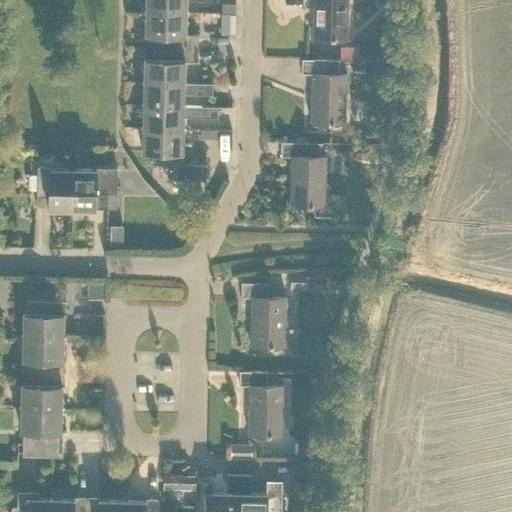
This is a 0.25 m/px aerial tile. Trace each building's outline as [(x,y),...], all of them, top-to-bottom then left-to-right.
[(145,0),(145,11),(186,12),(186,2),(205,2),(204,0),(145,0)] [(312,0),(312,38),(347,39),(347,0),(312,0)] [(221,12),(234,12),(235,4),(221,3),(221,12)] [(145,11),(144,35),(144,47),(197,49),(197,35),(185,35),(186,12),(145,11)] [(340,46),(339,59),(351,59),(351,46),(340,46)] [(197,49),(144,47),(143,82),(184,83),(185,61),(197,62),(197,49)] [(309,121),(345,122),(346,74),(337,74),(337,60),(301,59),(300,73),(310,73),(309,121)] [(364,62),(364,76),(379,76),(379,62),(364,62)] [(143,82),(142,106),(183,107),(183,95),(202,95),(203,84),(184,83),(143,82)] [(203,84),(203,95),(212,95),(212,84),(203,84)] [(142,106),(142,128),(183,129),(183,117),(202,118),(202,109),(202,107),(183,107),(142,106)] [(202,109),(202,118),(217,118),(217,107),(202,107),(202,109)] [(182,151),(183,129),(142,128),(141,151),(154,152),(154,164),(174,165),(173,176),(173,179),(205,180),(205,177),(206,164),(184,163),(184,152),(185,152),(185,151),(182,151)] [(200,130),(199,140),(216,140),(216,130),(200,130)] [(324,205),(325,157),(322,157),(322,142),(279,141),(279,156),(290,156),(288,204),(324,205)] [(48,209),(71,209),(72,169),(48,168),(48,166),(36,165),(36,175),(28,174),(27,190),(36,190),(36,196),(48,196),(48,209)] [(72,169),(71,209),(95,210),(95,208),(107,208),(108,195),(116,195),(116,167),(96,167),(96,169),(72,169)] [(110,226),(109,246),(121,246),(122,226),(110,226)] [(304,271),(290,271),(290,290),(304,290),(304,271)] [(249,345),(284,345),(286,297),(268,297),(268,283),(240,282),(240,297),(250,297),(249,345)] [(26,301),(26,313),(22,312),(22,336),(62,337),(63,313),(65,313),(65,301),(35,301),(26,301)] [(62,360),(62,337),(22,336),(21,359),(21,371),(64,372),(64,360),(62,360)] [(247,433),(282,434),(284,386),(265,385),(266,370),(238,370),(238,385),(248,385),(247,433)] [(21,383),(20,407),(60,408),(61,384),(63,384),(64,372),(21,371),(21,383)] [(60,432),(60,408),(20,407),(20,430),(22,430),(22,442),(62,443),(62,432),(60,432)] [(309,455),(310,446),(307,442),(301,441),(297,445),(296,454),(299,458),(305,459),(309,455)] [(22,455),(61,456),(62,443),(22,442),(22,455)] [(251,443),(230,443),(230,458),(251,458),(251,443)] [(196,481),(196,491),(195,505),(195,511),(237,511),(238,474),(227,474),(226,493),(210,492),(210,482),(196,481)] [(250,475),(238,474),(237,511),(280,511),(281,481),(266,481),(266,494),(250,493),(250,475)] [(293,480),(293,500),(305,500),(305,480),(293,480)] [(49,511),(50,499),(29,498),(29,493),(17,492),(16,507),(11,507),(9,511),(49,511)] [(85,511),(86,497),(74,497),(74,499),(50,499),(49,511),(85,511)] [(120,511),(121,500),(98,500),(98,497),(86,497),(85,511),(120,511)] [(157,511),(157,499),(145,499),(145,501),(121,500),(120,511),(157,511)]
